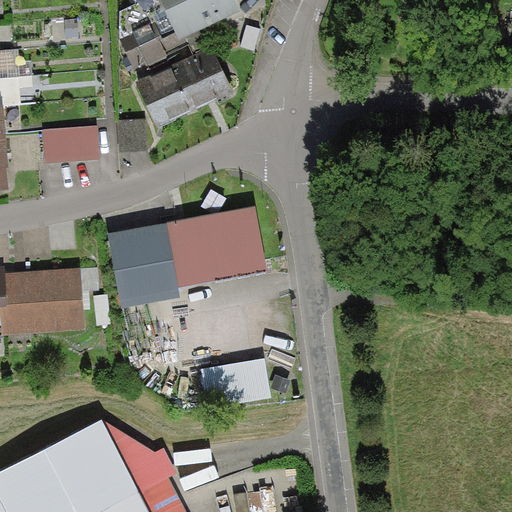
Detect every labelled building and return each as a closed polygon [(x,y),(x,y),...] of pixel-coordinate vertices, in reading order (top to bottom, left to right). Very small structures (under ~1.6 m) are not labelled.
[(141,7),(121,14),(120,43),(135,70),(169,56),(162,41),(177,34),(183,43),(240,13),(233,0),(138,0),(137,1),(141,7)] [(260,26),(247,22),(240,45),(254,48),(260,26)] [(44,26),(17,27),(18,45),(45,44),(44,26)] [(232,94),(212,53),(142,87),(162,128),(232,94)] [(0,111),(0,192),(10,192),(3,111),(0,111)] [(145,122),(117,124),(119,155),(147,153),(145,122)] [(96,131),(43,134),(45,163),(98,160),(96,131)] [(253,204),(109,230),(122,304),(180,293),(178,286),(265,271),(253,204)] [(3,279),(5,311),(6,340),(84,335),(84,329),(82,300),(81,275),(3,279)] [(103,300),(82,300),(84,329),(104,330),(103,300)] [(265,357),(199,366),(205,405),(271,395),(265,357)] [(102,419),(0,470),(0,511),(187,511),(157,452),(102,419)]
